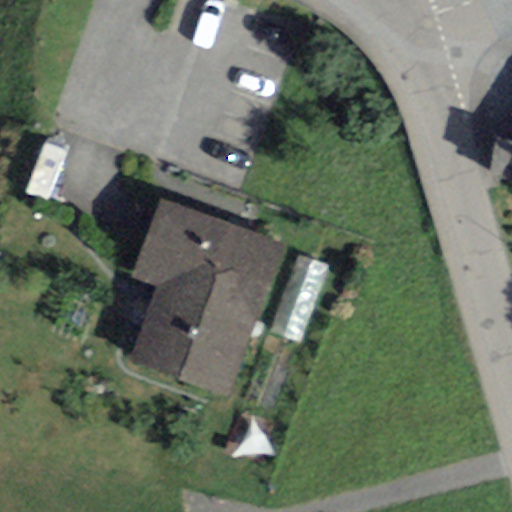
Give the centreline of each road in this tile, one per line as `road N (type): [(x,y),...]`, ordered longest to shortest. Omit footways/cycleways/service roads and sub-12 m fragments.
road 1 (residential): [(511,367),(410,24)]
road 2 (track): [(318,511),(511,465)]
